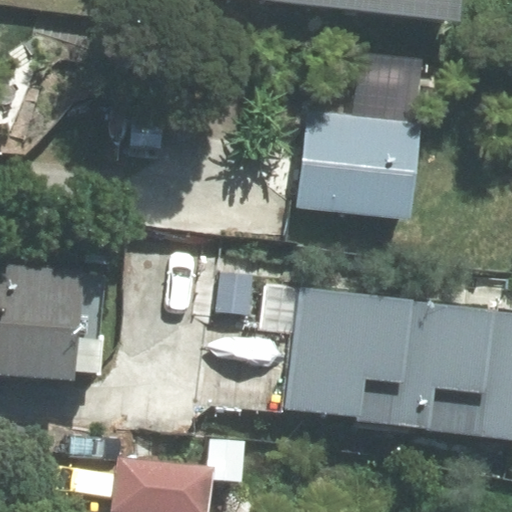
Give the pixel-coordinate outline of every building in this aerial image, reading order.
[(271,0),(440,22),(443,0),(271,0)] [(293,201),(400,206),(403,111),(297,108),(293,201)] [(0,254),(0,358),(67,358),(67,351),(95,351),(94,319),(67,320),(67,255),(0,254)] [(511,310),(298,288),(284,420),(511,444),(511,310)] [(105,501),(202,504),(203,449),(107,448),(105,501)]
